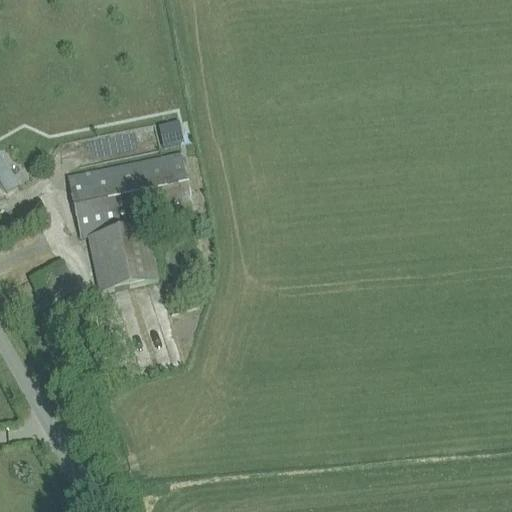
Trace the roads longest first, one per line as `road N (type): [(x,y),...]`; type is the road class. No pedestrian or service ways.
road 1 (track): [(190,0),(232,218),(226,320),(185,415),(152,450),(74,478)]
road 2 (unclassified): [(84,511),(74,478),(0,342)]
